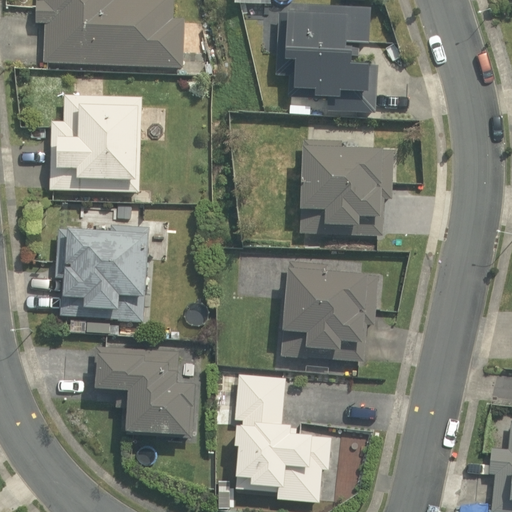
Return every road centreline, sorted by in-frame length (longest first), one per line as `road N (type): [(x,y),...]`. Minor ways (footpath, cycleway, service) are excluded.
road 1 (residential): [(437,0),(482,135),(421,511)]
road 2 (residential): [(0,334),(12,407),(83,511)]
